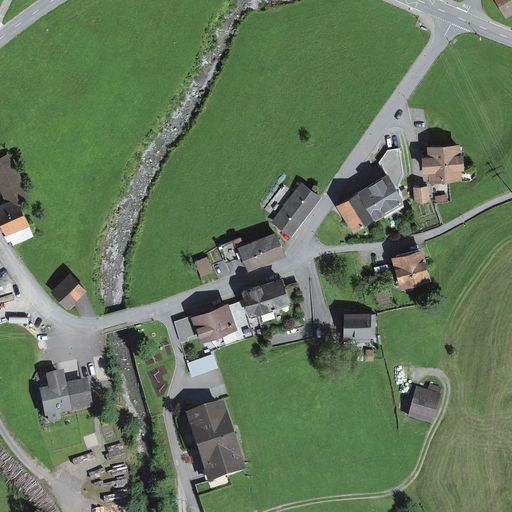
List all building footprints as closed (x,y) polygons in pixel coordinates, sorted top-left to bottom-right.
[(511,0),(498,0),(507,15),(511,11),(511,0)] [(459,145),(426,148),(430,184),(463,181),(459,145)] [(399,148),(385,152),(379,161),(385,176),(377,182),(353,194),(358,199),(335,211),(349,233),(368,224),(357,209),(363,206),(371,219),(406,206),(405,186),(399,148)] [(8,154),(0,157),(0,182),(9,200),(0,204),(0,215),(7,229),(27,219),(15,196),(27,190),(8,154)] [(274,212),(293,228),(325,188),(305,172),(274,212)] [(428,178),(414,179),(416,205),(430,204),(428,178)] [(287,252),(280,231),(243,244),(250,265),(287,252)] [(428,287),(421,253),(393,259),(399,293),(428,287)] [(71,274),(55,289),(68,303),(84,288),(71,274)] [(242,293),(250,318),(292,305),(285,280),(242,293)] [(209,309),(192,314),(200,340),(237,329),(229,303),(209,309)] [(345,314),(345,340),(373,340),(373,315),(345,314)] [(50,391),(40,392),(45,418),(90,409),(85,385),(66,388),(64,376),(48,379),(50,391)] [(434,418),(442,391),(419,384),(411,411),(434,418)] [(228,401),(192,412),(214,483),(250,472),(228,401)]
